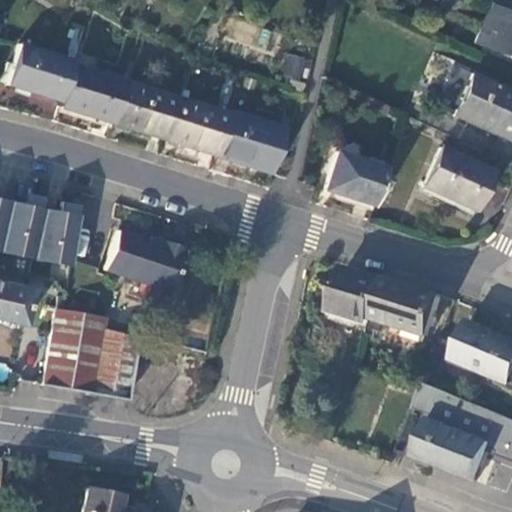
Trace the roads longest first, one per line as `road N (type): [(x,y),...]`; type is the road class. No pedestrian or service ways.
road 1 (residential): [(0,133),(279,221)]
road 2 (residential): [(279,221),(495,286)]
road 3 (residential): [(279,221),(231,431)]
road 4 (secondary): [(0,422),(196,455)]
road 5 (secondary): [(259,468),(397,511)]
